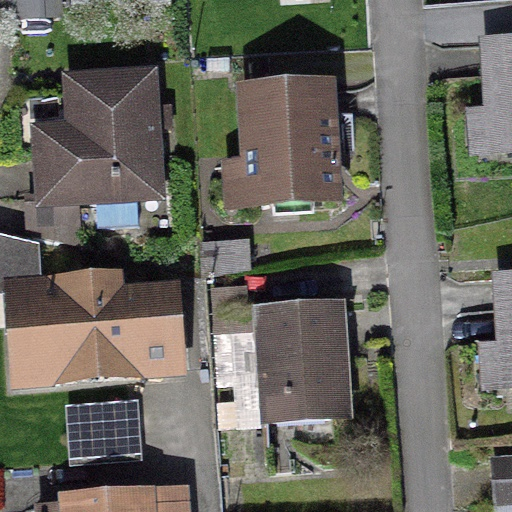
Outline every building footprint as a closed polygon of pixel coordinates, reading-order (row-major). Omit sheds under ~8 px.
[(511,46),(483,49),(490,157),(511,155),(511,46)] [(149,111),(147,82),(66,87),(71,151),(36,153),(39,208),(93,204),(95,234),(135,232),(133,202),(154,201),(150,136),(152,136),(151,111),(149,111)] [(243,100),(249,208),(329,203),(326,149),(329,149),(327,124),(324,124),(323,95),(243,100)] [(511,282),(495,283),(502,391),(511,390),(511,282)] [(17,384),(172,373),(167,305),(98,310),(97,298),(54,301),(54,293),(11,296),(17,384)] [(255,315),(263,428),(342,423),(335,310),(255,315)] [(86,467),(85,429),(66,430),(67,468),(86,467)] [(511,510),(511,459),(498,461),(501,511),(511,510)]
